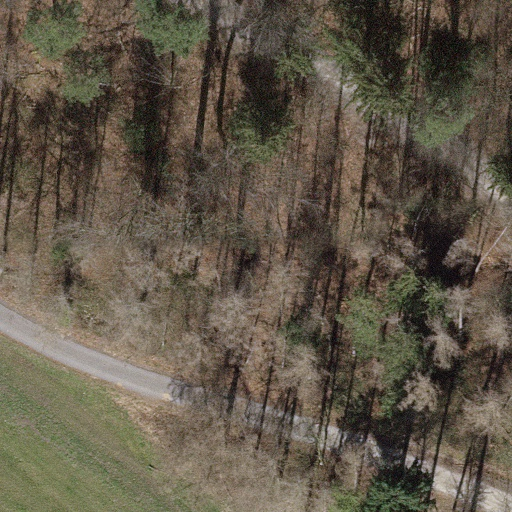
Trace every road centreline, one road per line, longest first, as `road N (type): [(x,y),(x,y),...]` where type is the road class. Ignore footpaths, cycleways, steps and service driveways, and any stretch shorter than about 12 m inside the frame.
road 1 (track): [(511,492),(97,379),(0,315)]
road 2 (track): [(511,198),(382,97),(203,0)]
